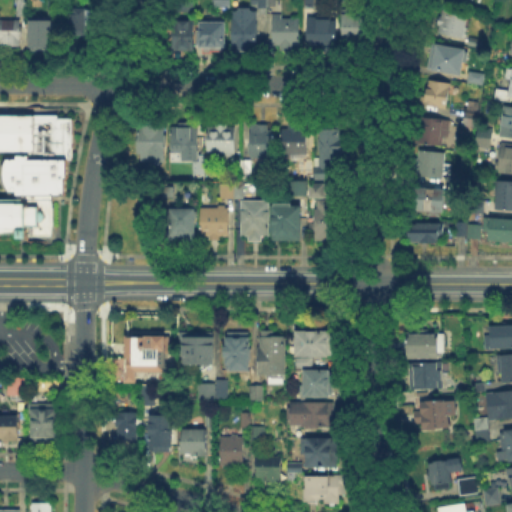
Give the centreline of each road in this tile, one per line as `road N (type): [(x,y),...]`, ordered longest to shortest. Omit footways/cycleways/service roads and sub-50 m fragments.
road 1 (residential): [(387,511),(372,256),(401,0)]
road 2 (tertiary): [(0,282),(511,284)]
road 3 (residential): [(0,84),(387,87)]
road 4 (residential): [(84,282),(90,187),(105,117),(149,0)]
road 5 (residential): [(0,470),(83,470),(233,511)]
road 6 (residential): [(83,511),(84,282)]
